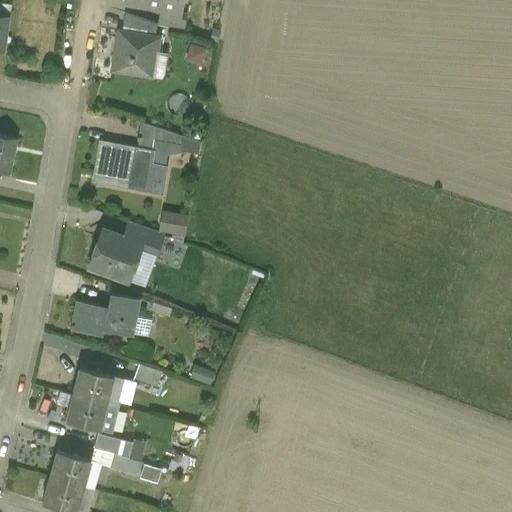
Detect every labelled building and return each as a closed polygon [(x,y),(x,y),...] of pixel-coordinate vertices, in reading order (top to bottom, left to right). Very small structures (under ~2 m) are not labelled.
[(125,0),(161,6),(180,9),(181,0),(125,0)] [(180,9),(161,6),(158,24),(183,28),(185,12),(180,11),(180,9)] [(156,22),(124,12),(121,28),(154,34),(156,22)] [(12,15),(0,13),(0,48),(5,50),(12,15)] [(121,28),(118,28),(115,50),(117,50),(114,70),(154,77),(158,51),(161,35),(154,34),(121,28)] [(168,53),(158,51),(154,77),(163,78),(168,53)] [(165,131),(142,123),(140,139),(155,141),(163,143),(165,131)] [(16,136),(0,132),(0,169),(9,171),(16,136)] [(155,141),(141,139),(139,150),(153,153),(155,141)] [(139,150),(104,143),(104,142),(102,141),(96,182),(98,182),(99,181),(162,194),(162,195),(163,195),(167,169),(164,168),(151,166),(153,153),(139,150)] [(163,143),(155,141),(153,153),(151,166),(164,168),(168,144),(163,143)] [(160,229),(186,234),(190,213),(163,209),(160,229)] [(150,230),(127,222),(121,237),(139,244),(138,246),(144,248),(150,230)] [(121,237),(100,230),(88,265),(127,279),(138,246),(139,244),(121,237)] [(254,280),(230,271),(225,284),(249,293),(254,280)] [(115,292),(111,307),(78,300),(73,322),(71,322),(69,330),(73,331),(74,328),(101,334),(100,336),(103,336),(104,330),(131,336),(139,299),(115,292)] [(162,372),(138,363),(133,377),(153,385),(162,372)] [(214,374),(194,366),(189,378),(209,386),(214,374)] [(112,376),(79,367),(72,393),(106,402),(112,376)] [(106,402),(72,393),(66,420),(99,428),(106,402)] [(119,405),(106,402),(99,428),(112,432),(119,405)] [(132,444),(97,433),(93,447),(128,457),(132,444)] [(89,460),(56,450),(49,476),(82,486),(89,460)] [(141,461),(113,453),(109,467),(137,475),(141,461)] [(82,486),(49,476),(41,502),(74,511),(82,486)]
